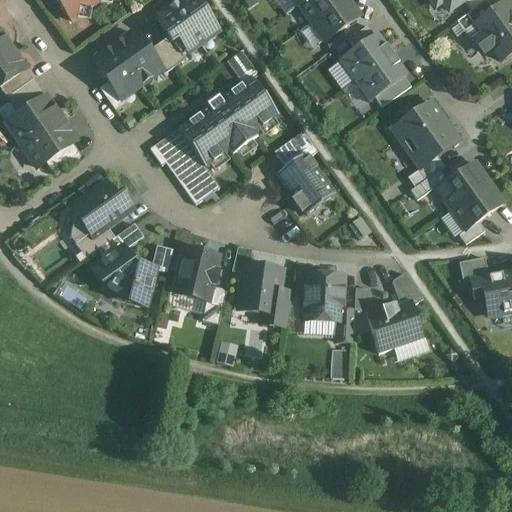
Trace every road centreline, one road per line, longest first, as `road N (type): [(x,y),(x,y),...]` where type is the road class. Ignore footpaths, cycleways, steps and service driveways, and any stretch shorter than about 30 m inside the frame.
road 1 (residential): [(115,143),(168,211),(235,238),(319,256)]
road 2 (residential): [(12,0),(115,143)]
road 3 (residential): [(115,143),(0,231)]
